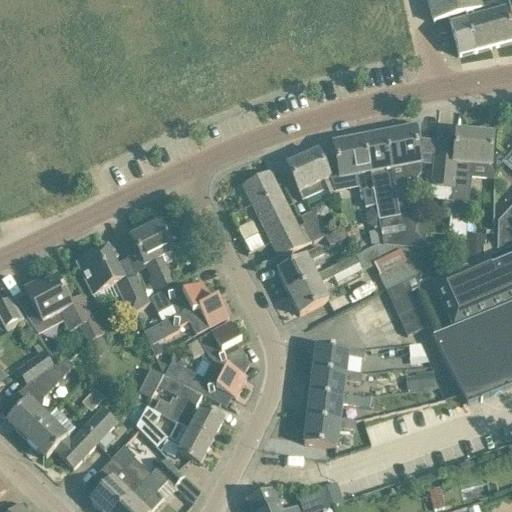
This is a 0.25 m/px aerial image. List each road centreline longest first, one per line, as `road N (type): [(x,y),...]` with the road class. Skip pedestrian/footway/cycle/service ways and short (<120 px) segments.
road 1 (unclassified): [(212,511),(276,382),(268,336),(184,177)]
road 2 (unclassified): [(184,177),(280,132),(440,87)]
road 3 (unclassified): [(0,266),(184,177)]
